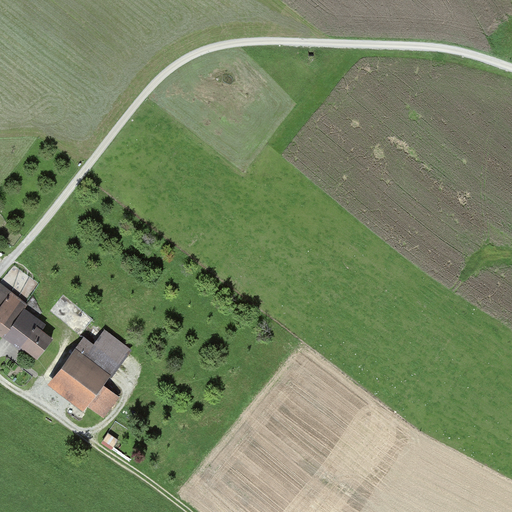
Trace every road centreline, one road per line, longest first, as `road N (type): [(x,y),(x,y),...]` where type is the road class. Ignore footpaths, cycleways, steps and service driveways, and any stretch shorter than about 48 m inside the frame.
road 1 (unclassified): [(511,70),(441,48),(245,44),(191,55),(158,81),(0,273)]
road 2 (track): [(0,371),(193,511)]
